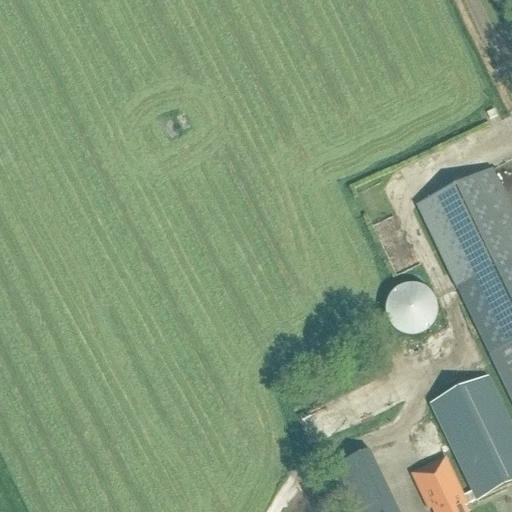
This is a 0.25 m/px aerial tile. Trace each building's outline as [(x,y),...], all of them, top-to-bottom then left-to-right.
[(511,116),(489,126),(494,137),(511,129),(511,116)] [(511,212),(492,171),(416,208),(456,290),(459,288),(491,356),(492,356),(511,396),(511,429),(488,379),(431,406),(477,501),(511,484),(511,212)] [(406,251),(423,246),(412,211),(395,217),(406,251)] [(418,287),(413,287),(408,287),(401,289),(395,293),(391,297),(389,302),(387,308),(386,314),(386,319),(388,323),(391,328),(394,332),(397,335),(403,337),(409,339),(416,339),(421,337),(427,334),(431,331),(435,327),(437,320),(438,312),(437,305),(435,299),(432,296),(429,292),(425,290),(421,288),(418,287)] [(362,419),(392,406),(388,396),(375,402),(369,390),(353,397),(362,419)] [(370,453),(333,471),(352,511),(370,511),(372,511),(396,511),(392,502),(393,501),(370,453)] [(413,477),(429,511),(433,509),(434,511),(465,511),(464,509),(469,507),(446,461),(413,477)]
